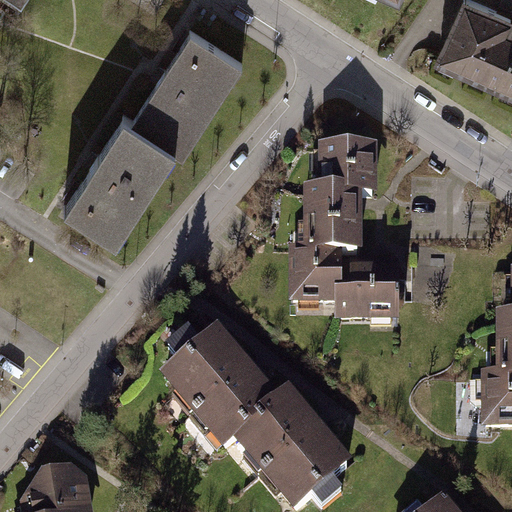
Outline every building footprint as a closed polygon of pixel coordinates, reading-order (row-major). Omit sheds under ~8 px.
[(511,17),(472,0),(464,0),(440,55),(511,86),(511,31),(507,29),(511,17)] [(162,74),(133,119),(173,144),(185,151),(243,59),(191,27),(162,74)] [(117,234),(173,144),(133,119),(123,113),(97,153),(66,202),(117,234)] [(377,161),(322,161),(322,205),(310,205),(310,261),(294,261),(294,308),(339,308),(339,326),(397,326),(397,271),(361,271),(361,205),(377,205),(377,161)] [(511,331),(503,331),(503,385),(487,385),(487,435),(511,435),(511,331)] [(220,342),(167,386),(226,457),(238,447),(291,511),(305,511),(350,475),(291,405),(280,413),(220,342)] [(71,480),(45,485),(25,511),(89,511),(86,489),(71,480)]
